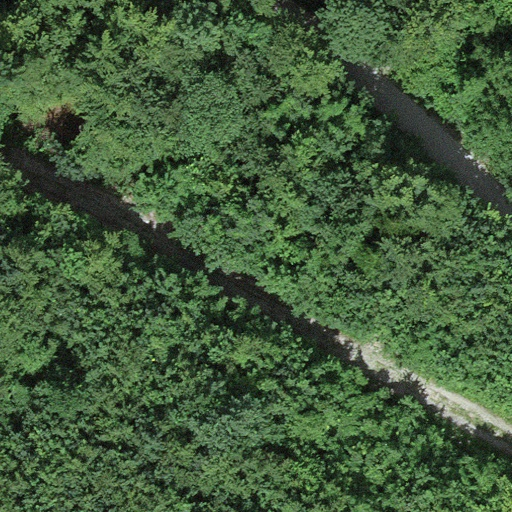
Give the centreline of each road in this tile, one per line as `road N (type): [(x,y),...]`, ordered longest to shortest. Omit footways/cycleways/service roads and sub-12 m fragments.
road 1 (track): [(511,448),(94,198),(0,173)]
road 2 (track): [(255,0),(297,20),(511,218)]
